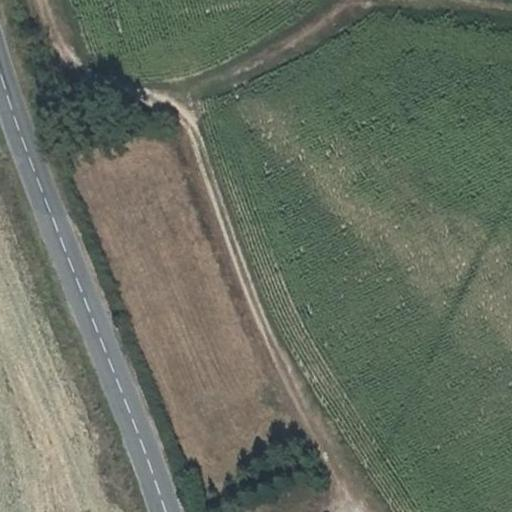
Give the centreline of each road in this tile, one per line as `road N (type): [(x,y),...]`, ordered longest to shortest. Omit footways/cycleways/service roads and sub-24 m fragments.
road 1 (secondary): [(163,511),(0,66)]
road 2 (track): [(357,511),(282,387),(223,211),(182,119),(150,101)]
road 3 (track): [(353,0),(316,39),(150,101),(107,96),(71,72),(38,0)]
